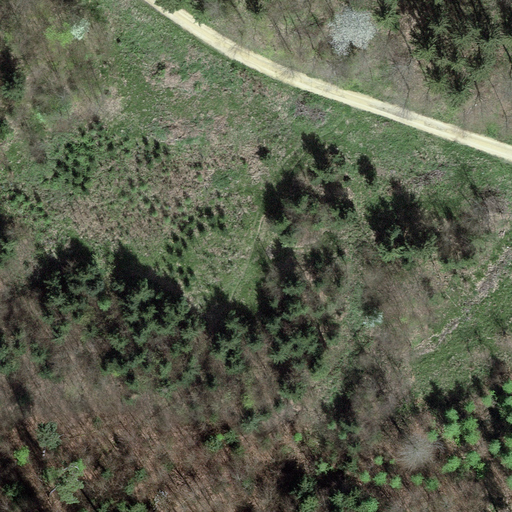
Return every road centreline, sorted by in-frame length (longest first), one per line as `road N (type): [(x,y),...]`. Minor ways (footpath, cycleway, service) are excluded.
road 1 (track): [(299,83),(258,247),(235,277),(202,366),(147,406),(77,489),(41,511)]
road 2 (track): [(157,0),(299,83),(511,151)]
